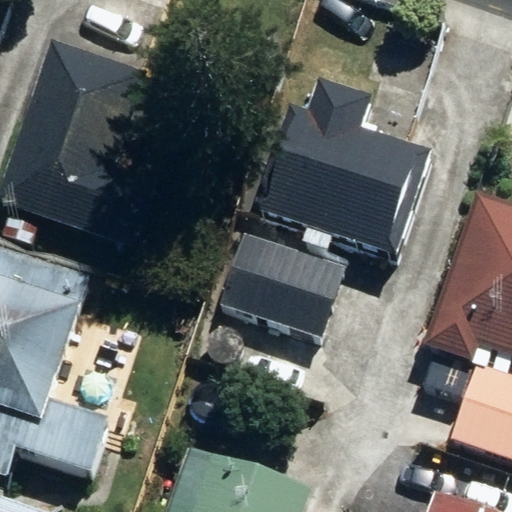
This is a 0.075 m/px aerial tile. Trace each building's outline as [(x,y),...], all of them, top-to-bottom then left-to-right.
[(164,73),(52,36),(0,188),(0,201),(108,238),(164,73)] [(428,148),(294,108),(261,216),(395,257),(428,148)] [(511,205),(482,196),(433,347),(471,359),(477,339),(511,350),(511,205)] [(343,265),(249,234),(226,305),(320,335),(343,265)] [(77,302),(0,275),(0,471),(10,475),(19,450),(85,472),(104,415),(45,395),(77,302)] [(511,376),(476,365),(452,438),(511,457),(511,376)] [(299,511),(307,489),(189,448),(167,511),(299,511)] [(490,511),(436,493),(429,511),(490,511)]
